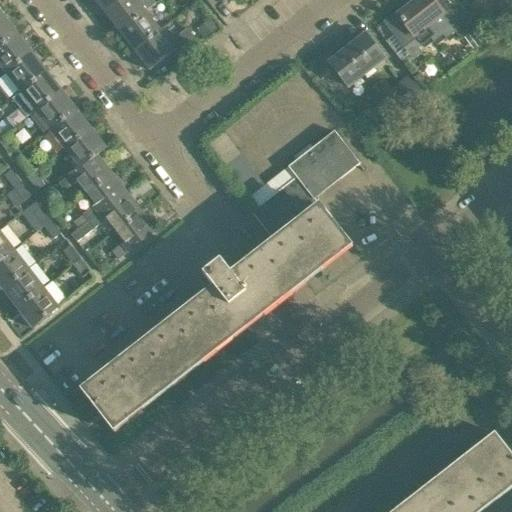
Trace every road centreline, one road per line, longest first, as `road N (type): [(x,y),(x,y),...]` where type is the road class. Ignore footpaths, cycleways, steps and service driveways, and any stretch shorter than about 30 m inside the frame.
road 1 (residential): [(308,348),(153,138)]
road 2 (residential): [(109,507),(308,348)]
road 3 (residential): [(153,138),(333,0)]
road 4 (residential): [(153,138),(42,0)]
road 5 (residential): [(308,348),(434,246)]
road 6 (tertiary): [(109,507),(0,389)]
road 7 (residential): [(511,346),(434,246)]
